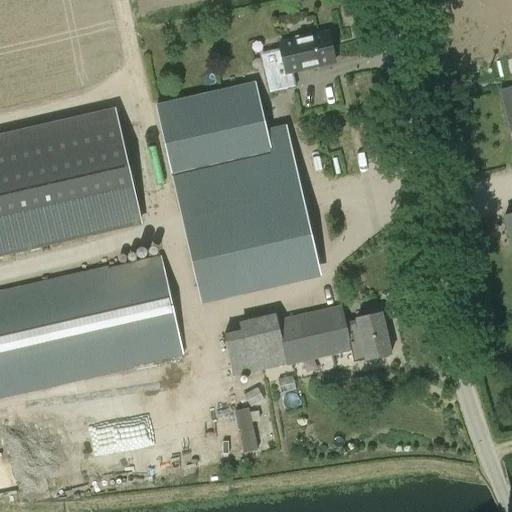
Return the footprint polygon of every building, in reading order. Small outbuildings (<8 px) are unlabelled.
[(269,94),(295,88),(291,72),(334,62),(327,32),(311,36),(310,34),(295,37),(296,40),(279,44),(284,65),(263,70),(269,94)] [(265,130),(254,82),(156,105),(198,289),(316,262),(285,126),(265,130)] [(511,87),(500,90),(511,137),(511,87)] [(0,253),(140,221),(115,112),(0,138),(0,253)] [(161,257),(0,293),(0,397),(184,355),(161,257)] [(341,308),(241,331),(224,335),(233,376),(350,349),(353,363),(365,360),(365,361),(392,354),(382,313),(356,319),(356,320),(344,323),(341,308)]
